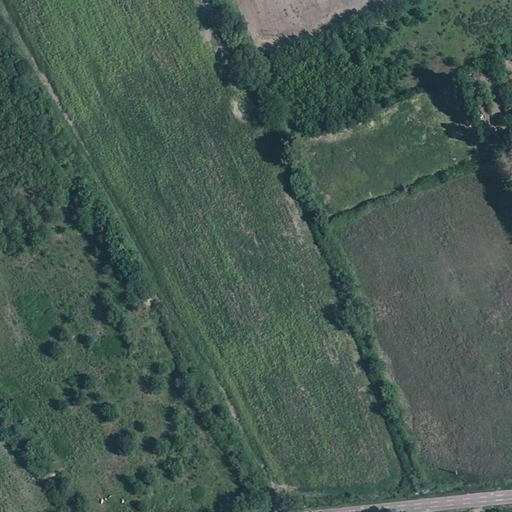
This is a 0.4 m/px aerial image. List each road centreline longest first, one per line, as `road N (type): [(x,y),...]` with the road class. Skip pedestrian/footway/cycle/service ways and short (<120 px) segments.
road 1 (tertiary): [(352,511),(511,498)]
road 2 (track): [(274,511),(271,485),(210,372)]
